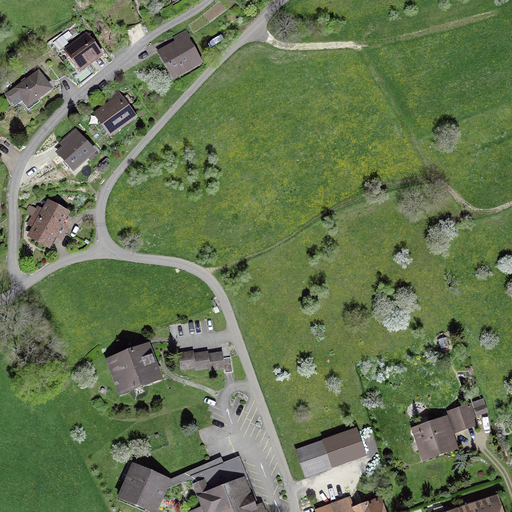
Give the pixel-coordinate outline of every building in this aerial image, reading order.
[(126,27),(140,21),(134,6),(120,12),(126,27)] [(185,31),(173,38),(177,45),(162,53),(174,75),(197,62),(185,40),(189,38),(185,31)] [(81,68),(99,54),(86,37),(68,51),(81,68)] [(59,80),(65,75),(57,64),(51,68),(59,80)] [(38,72),(6,95),(11,102),(20,95),(27,105),(36,98),(37,99),(51,89),(38,72)] [(111,132),(132,117),(119,99),(122,97),(117,90),(107,98),(111,104),(98,114),(111,132)] [(63,140),(69,146),(61,153),(76,169),(86,160),(84,157),(90,152),(78,138),(81,136),(75,129),(63,140)] [(37,208),(33,216),(64,233),(65,231),(64,226),(60,224),(66,214),(48,204),(44,212),(37,208)] [(62,236),(64,233),(33,216),(29,224),(35,227),(31,235),(49,245),(54,235),(57,237),(62,236)] [(445,339),(438,341),(440,349),(448,347),(445,339)] [(120,393),(160,378),(148,347),(109,361),(120,393)] [(193,353),(179,355),(181,369),(195,367),(195,369),(210,367),(210,370),(224,368),(222,353),(208,356),(208,353),(193,355),(193,353)] [(233,372),(230,357),(223,359),(225,373),(233,372)] [(484,406),(476,409),(477,415),(486,411),(484,406)] [(475,423),(469,407),(450,414),(456,430),(475,423)] [(443,423),(418,432),(424,449),(432,447),(434,452),(451,446),(443,423)] [(306,475),(334,465),(326,441),(298,451),(306,475)] [(241,463),(232,466),(231,463),(204,473),(206,479),(193,485),(203,507),(190,511),(265,511),(262,504),(258,505),(241,463)] [(133,465),(119,498),(152,511),(155,511),(169,480),(133,465)] [(383,511),(379,500),(354,509),(351,499),(316,511),(383,511)] [(446,511),(501,511),(498,502),(474,510),(472,505),(454,511),(453,510),(446,511)]
